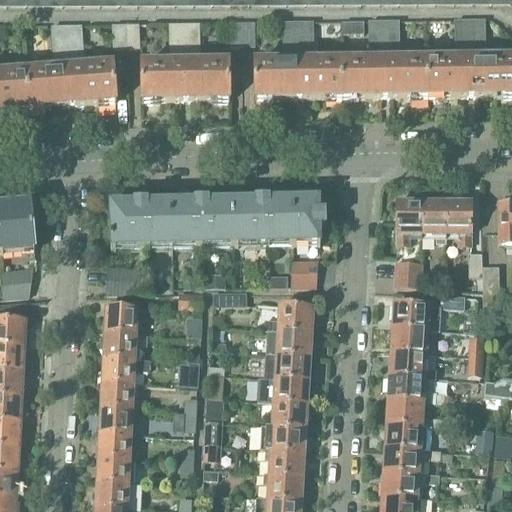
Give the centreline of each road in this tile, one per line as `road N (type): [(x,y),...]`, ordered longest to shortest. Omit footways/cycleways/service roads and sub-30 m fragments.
road 1 (unknown): [(0,13),(501,6),(511,24)]
road 2 (residential): [(340,511),(362,155)]
road 3 (residential): [(54,511),(73,161)]
road 4 (residential): [(362,155),(73,161)]
road 5 (residential): [(511,153),(362,155)]
